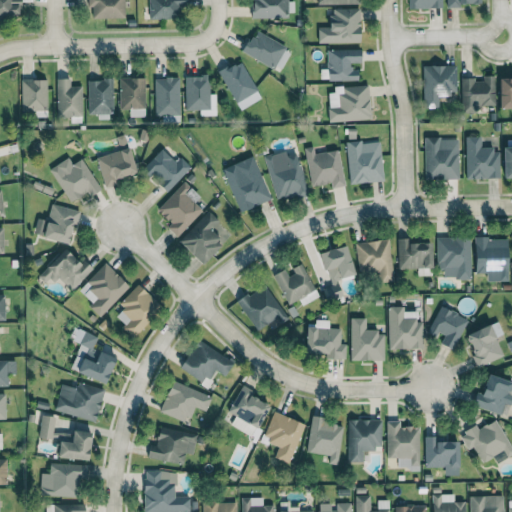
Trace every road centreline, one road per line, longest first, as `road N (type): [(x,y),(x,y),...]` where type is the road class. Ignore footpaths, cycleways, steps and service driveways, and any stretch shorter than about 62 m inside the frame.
road 1 (residential): [(511,204),(337,215),(234,262),(190,298),(146,361),(116,445),(111,511)]
road 2 (residential): [(114,221),(224,332),(267,361),(348,385),(429,384)]
road 3 (residential): [(402,207),(390,0)]
road 4 (residential): [(206,38),(0,51)]
